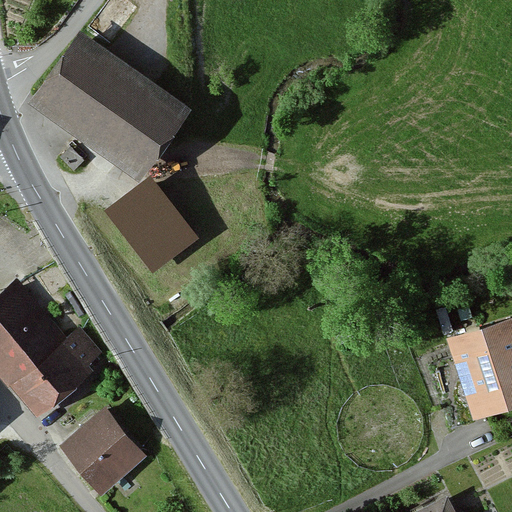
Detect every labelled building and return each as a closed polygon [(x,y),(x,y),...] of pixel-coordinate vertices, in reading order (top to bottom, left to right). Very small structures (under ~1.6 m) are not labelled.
[(184,109),(77,33),(27,101),(135,178),(184,109)] [(176,229),(141,190),(107,219),(142,259),(176,229)] [(179,267),(164,250),(147,266),(163,282),(179,267)] [(10,386),(37,418),(88,375),(84,370),(101,355),(77,328),(64,339),(17,282),(0,296),(0,376),(9,387),(10,386)] [(511,317),(442,341),(469,420),(511,405),(511,317)] [(57,450),(97,492),(139,452),(99,410),(57,450)] [(454,511),(446,495),(412,511),(454,511)]
